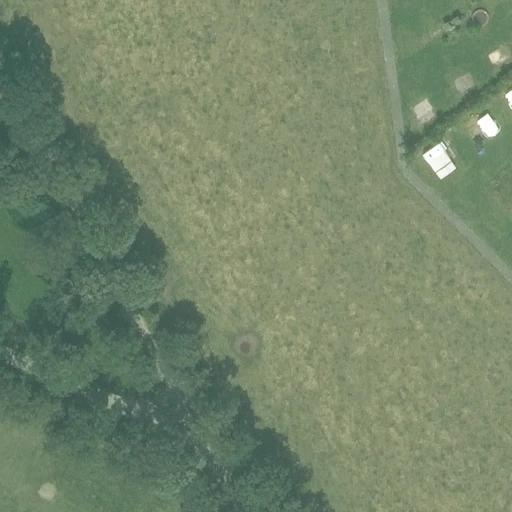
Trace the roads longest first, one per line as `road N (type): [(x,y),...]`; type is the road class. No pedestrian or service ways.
road 1 (track): [(201,450),(0,100)]
road 2 (unclassified): [(245,511),(201,450),(0,353)]
